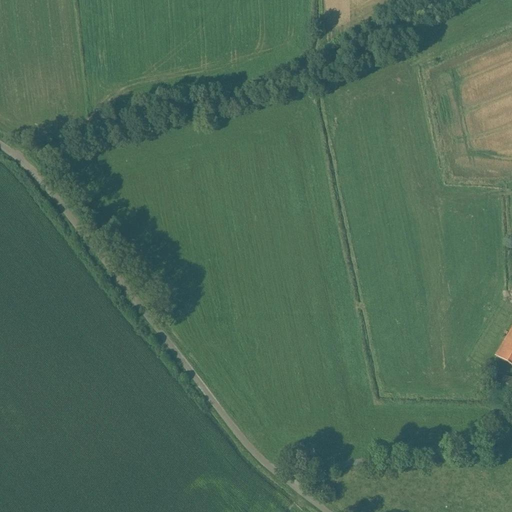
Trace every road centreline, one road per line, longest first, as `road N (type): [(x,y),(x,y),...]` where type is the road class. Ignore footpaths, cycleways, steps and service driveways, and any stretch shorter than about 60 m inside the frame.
road 1 (unclassified): [(280,475),(249,448),(42,182),(0,145)]
road 2 (unclassified): [(511,430),(280,475)]
